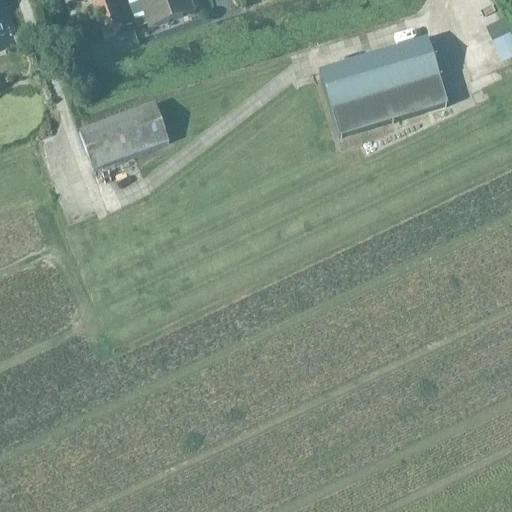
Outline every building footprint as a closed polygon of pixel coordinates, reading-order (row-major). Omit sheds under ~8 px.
[(111,0),(99,0),(90,3),(103,40),(114,36),(121,28),(117,17),(116,15),(111,0)] [(176,3),(184,0),(136,0),(147,31),(181,18),(176,3)] [(490,46),(502,69),(511,63),(511,41),(509,36),(490,46)] [(444,107),(447,106),(427,41),(319,74),(338,139),(444,107)] [(153,107),(78,134),(92,173),(167,145),(153,107)]
